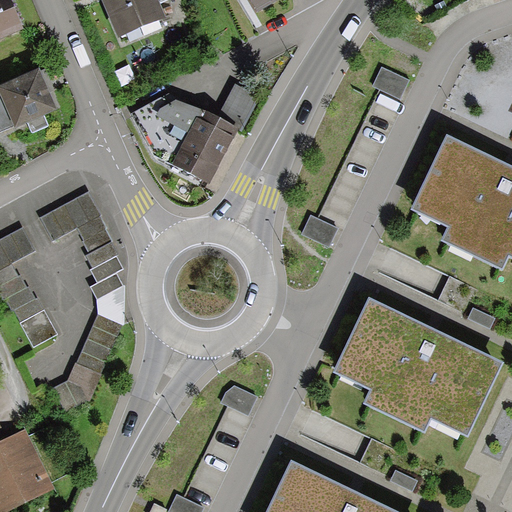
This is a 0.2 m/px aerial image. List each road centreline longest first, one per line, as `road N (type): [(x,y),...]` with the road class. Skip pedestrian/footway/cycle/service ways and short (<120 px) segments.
road 1 (residential): [(307,327),(442,62),(465,35),(511,9)]
road 2 (secondary): [(234,238),(268,156),(363,0)]
road 3 (residential): [(222,511),(307,327)]
road 4 (secondary): [(101,511),(181,338)]
road 5 (residential): [(49,0),(105,139)]
road 6 (residential): [(105,139),(165,248)]
